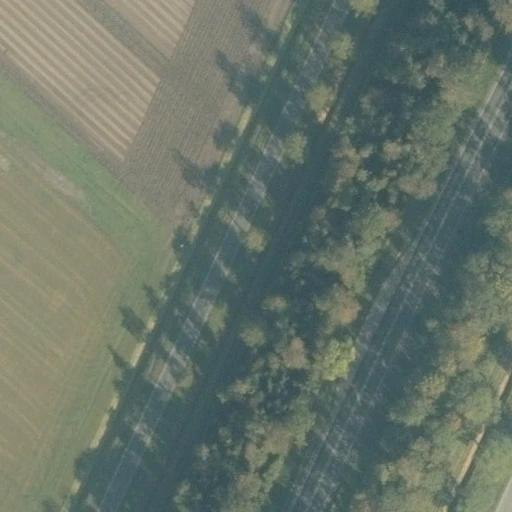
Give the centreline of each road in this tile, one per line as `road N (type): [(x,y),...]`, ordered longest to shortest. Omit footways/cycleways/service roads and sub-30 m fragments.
road 1 (trunk): [(342,0),(108,511)]
road 2 (trunk): [(305,511),(511,82)]
